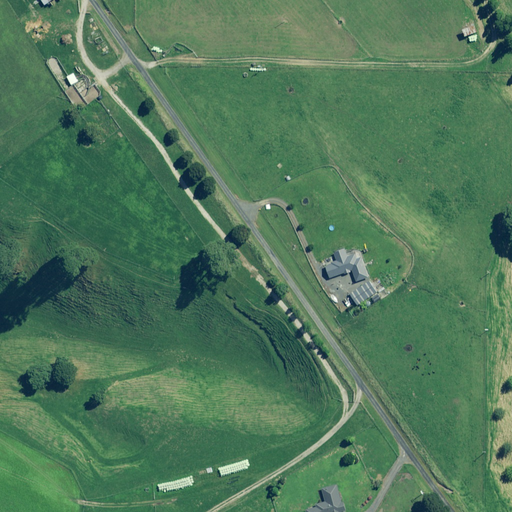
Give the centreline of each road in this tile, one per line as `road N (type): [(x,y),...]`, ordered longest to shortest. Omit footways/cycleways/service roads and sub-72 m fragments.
road 1 (track): [(93,1),(83,8),(86,59),(326,362),(344,400),(339,424),(201,511)]
road 2 (unclassified): [(92,0),(450,511)]
